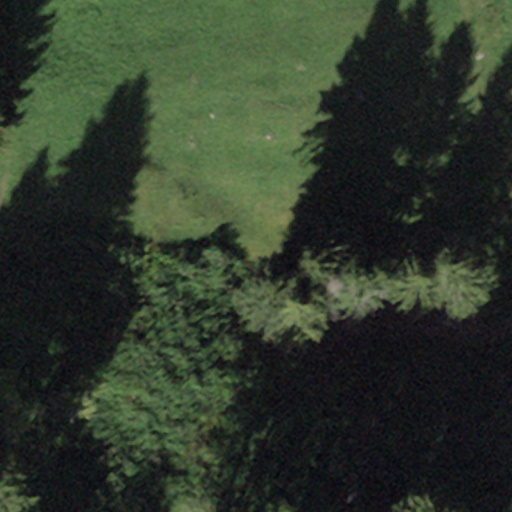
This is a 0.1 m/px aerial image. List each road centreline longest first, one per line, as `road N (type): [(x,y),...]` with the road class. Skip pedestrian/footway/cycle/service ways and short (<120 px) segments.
road 1 (track): [(93,511),(9,398),(0,238)]
road 2 (track): [(0,208),(14,78),(7,0)]
